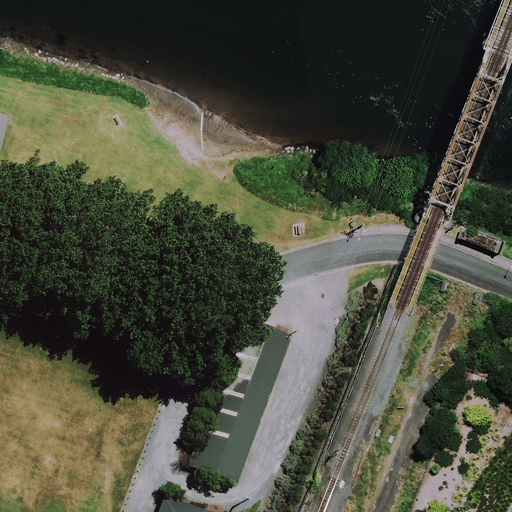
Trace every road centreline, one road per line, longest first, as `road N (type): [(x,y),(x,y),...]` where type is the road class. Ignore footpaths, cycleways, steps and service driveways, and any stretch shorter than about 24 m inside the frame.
road 1 (unclassified): [(0,227),(169,279),(213,282),(355,251),(399,251),(511,286)]
road 2 (track): [(381,511),(452,319)]
